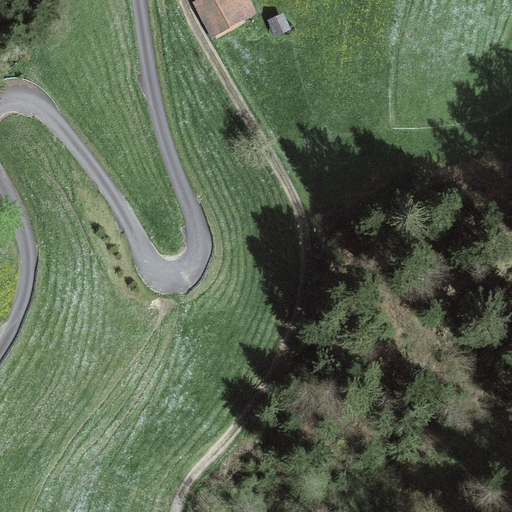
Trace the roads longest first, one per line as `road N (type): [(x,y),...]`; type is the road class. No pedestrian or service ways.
road 1 (track): [(175,511),(180,493),(284,355),(304,313),(309,274),(292,197),(184,0)]
road 2 (track): [(135,0),(157,121),(195,229),(193,262),(182,274),(168,278),(143,263),(100,177),(49,114),(19,97),(0,102)]
road 3 (track): [(0,181),(27,242),(18,321)]
